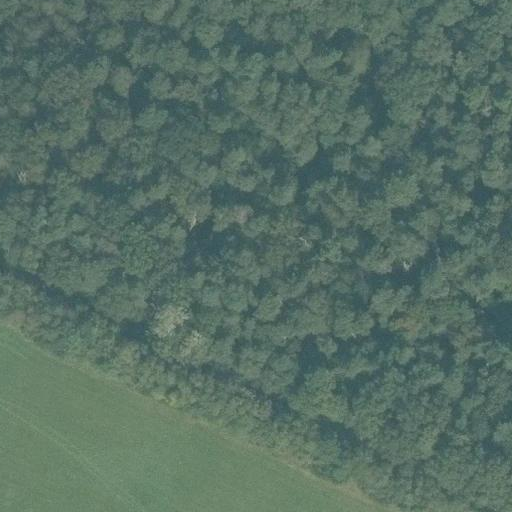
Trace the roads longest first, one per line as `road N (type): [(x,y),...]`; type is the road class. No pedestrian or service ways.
road 1 (track): [(511,92),(364,390),(353,433),(511,506)]
road 2 (track): [(0,273),(21,274),(353,433)]
